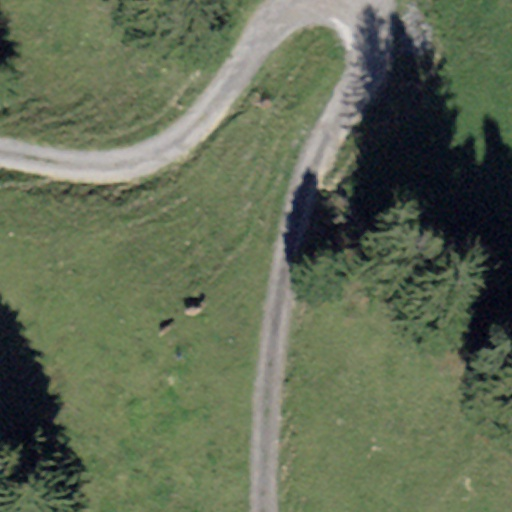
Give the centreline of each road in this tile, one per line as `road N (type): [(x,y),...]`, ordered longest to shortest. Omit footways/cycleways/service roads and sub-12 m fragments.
road 1 (track): [(322,0),(357,11),(382,48),(295,269),(275,363),(266,511)]
road 2 (track): [(0,153),(103,169),(178,152),(225,105),(273,23),(315,0)]
